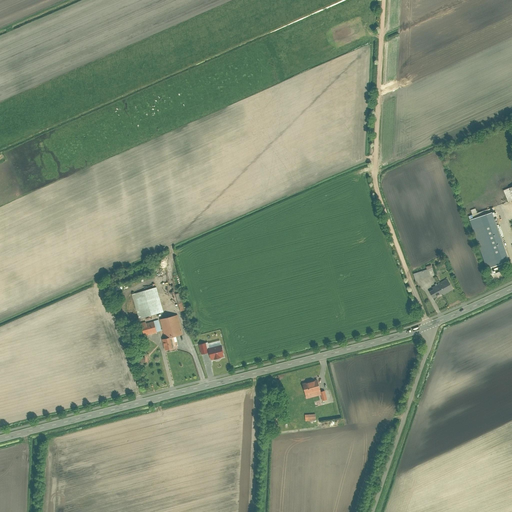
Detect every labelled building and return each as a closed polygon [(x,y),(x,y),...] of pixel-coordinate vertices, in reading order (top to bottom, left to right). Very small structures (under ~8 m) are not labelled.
[(358,26),(332,37),(334,43),(361,31),(358,26)] [(511,185),(502,189),(506,201),(511,199),(511,185)] [(492,211),(469,220),(487,269),(510,260),(492,211)] [(432,268),(413,274),(415,282),(434,276),(432,268)] [(432,289),(429,291),(432,299),(437,296),(438,298),(443,296),(453,290),(447,279),(431,287),(432,289)] [(156,287),(131,294),(138,319),(164,311),(156,287)] [(177,315),(160,320),(165,337),(161,338),(165,351),(174,349),(170,338),(182,334),(177,315)] [(146,321),(140,323),(143,336),(157,332),(154,321),(146,323),(146,321)] [(207,342),(198,345),(201,355),(209,353),(210,359),(224,356),(221,345),(209,348),(207,342)] [(317,380),(302,383),(306,398),(320,395),(322,401),(328,400),(326,390),(320,392),(317,380)]
